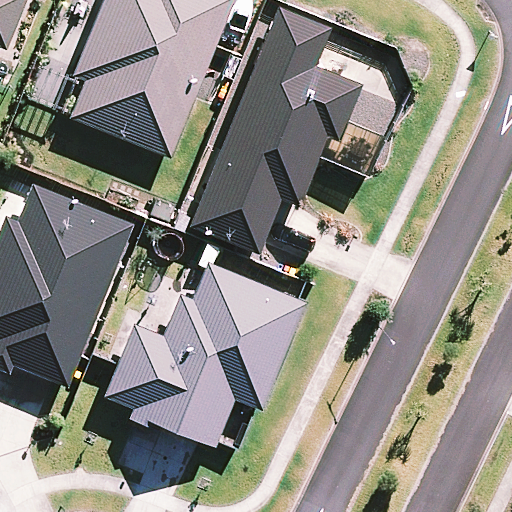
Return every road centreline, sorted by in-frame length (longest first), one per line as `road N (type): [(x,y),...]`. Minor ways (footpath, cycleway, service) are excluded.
road 1 (residential): [(322,511),(511,114)]
road 2 (residential): [(511,338),(429,511)]
